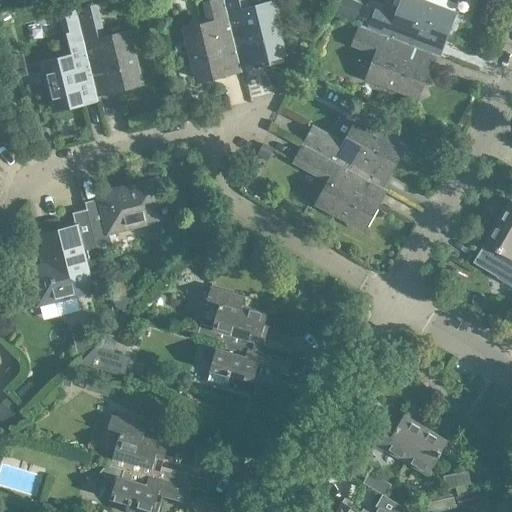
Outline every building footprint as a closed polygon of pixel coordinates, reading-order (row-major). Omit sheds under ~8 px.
[(236,48),(235,44),(224,0),(205,0),(211,23),(186,30),(198,78),(228,71),(223,51),(236,48)] [(224,0),(235,44),(249,40),(254,60),(283,52),(271,3),(247,9),(244,0),(224,0)] [(361,2),(355,0),(338,0),(333,11),(353,20),(361,2)] [(367,28),(413,45),(440,56),(457,12),(426,0),(403,0),(397,19),(374,10),(367,28)] [(83,40),(91,74),(105,71),(110,90),(139,83),(127,34),(104,40),(95,6),(75,10),(83,40)] [(367,28),(358,24),(352,42),(378,52),(369,76),(415,94),(426,65),(408,58),(413,45),(367,28)] [(93,79),(91,74),(83,40),(68,43),(72,58),(44,65),(55,108),(84,101),(79,82),(93,79)] [(303,143),(368,179),(375,165),(388,172),(402,145),(358,122),(346,144),(313,126),(303,143)] [(368,179),(303,143),(295,159),(333,180),(320,203),(365,227),(380,200),(362,190),(368,179)] [(257,154),(268,160),(273,150),(263,144),(257,154)] [(86,201),(88,209),(89,209),(100,255),(115,251),(110,232),(166,218),(157,179),(99,194),(100,198),(86,201)] [(495,221),(511,231),(511,203),(507,201),(495,221)] [(89,209),(88,209),(73,213),(76,227),(42,235),(45,247),(39,249),(42,262),(48,261),(49,264),(29,269),(38,304),(93,291),(89,275),(104,271),(100,255),(89,209)] [(511,231),(495,221),(482,244),(490,249),(487,253),(484,251),(482,251),(481,251),(480,251),(478,252),(477,253),(471,264),(496,278),(497,276),(511,284),(511,231)] [(280,358),(287,360),(291,347),(259,337),(266,312),(240,305),(242,297),(209,287),(204,305),(216,309),(210,330),(215,331),(212,339),(220,342),(250,350),(250,352),(279,360),(280,358)] [(79,364),(124,377),(130,357),(113,352),(117,337),(103,333),(101,335),(97,348),(95,347),(79,364)] [(250,350),(220,342),(218,350),(214,349),(208,370),(226,375),(223,383),(254,392),(261,367),(285,374),(289,361),(287,360),(280,358),(279,360),(250,352),(250,350)] [(0,399),(0,415),(8,424),(23,409),(7,393),(0,399)] [(384,449),(404,462),(424,428),(402,414),(398,422),(389,416),(371,446),(382,453),(384,449)] [(118,437),(109,467),(150,479),(182,488),(182,487),(185,474),(160,467),(167,442),(141,434),(144,425),(110,415),(105,433),(118,437)] [(424,428),(404,462),(425,475),(446,441),(424,428)] [(150,479),(109,467),(105,465),(99,472),(114,485),(110,498),(126,503),(123,511),(156,511),(161,495),(187,502),(191,490),(182,487),(182,488),(150,479)] [(383,495),(384,495),(390,485),(368,471),(361,482),(383,495)] [(469,484),(466,472),(441,477),(444,489),(469,484)] [(384,495),(383,495),(377,505),(380,507),(377,511),(356,511),(342,502),(335,511),(404,511),(404,508),(402,507),(403,506),(384,495)] [(404,508),(404,511),(457,511),(454,496),(405,507),(405,508),(404,508)]
